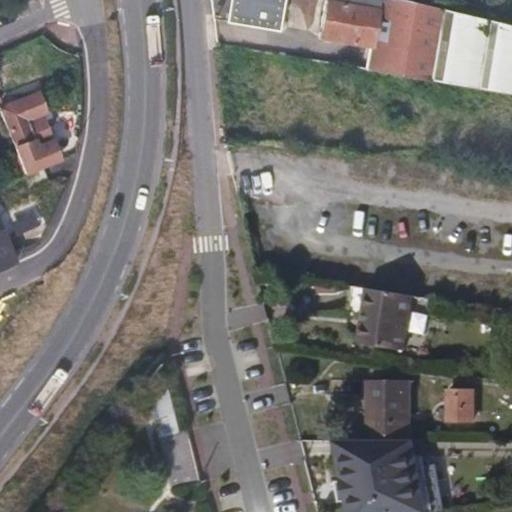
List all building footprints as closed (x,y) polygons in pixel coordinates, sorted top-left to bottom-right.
[(281,31),(285,0),(233,0),(230,22),(281,31)] [(511,25),(405,0),(324,0),(319,38),(370,47),(367,69),(511,92),(511,25)] [(36,139),(29,120),(47,113),(38,92),(0,107),(0,114),(14,148),(36,139)] [(25,174),(51,164),(46,150),(20,161),(25,174)] [(16,262),(0,226),(0,269),(5,267),(16,262)] [(405,350),(414,296),(369,289),(360,343),(405,350)] [(413,441),(413,381),(370,380),(369,440),(413,441)] [(475,422),(476,392),(448,391),(448,421),(475,422)] [(193,486),(177,429),(162,433),(177,493),(193,486)] [(346,502),(348,511),(424,511),(416,469),(414,458),(411,441),(369,440),(334,440),(337,456),(342,481),(346,502)] [(416,469),(424,511),(432,511),(424,467),(416,469)] [(338,503),(346,502),(342,481),(334,483),(338,503)]
